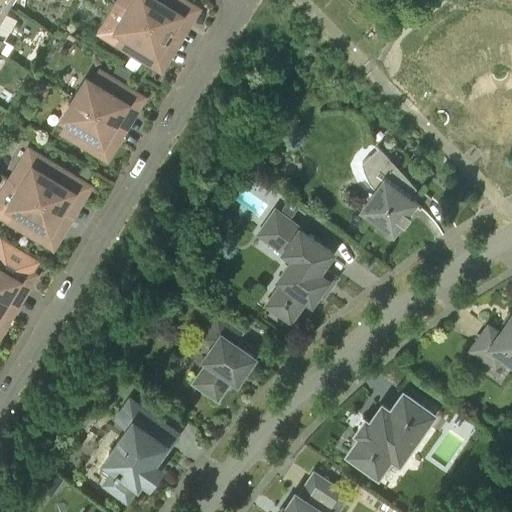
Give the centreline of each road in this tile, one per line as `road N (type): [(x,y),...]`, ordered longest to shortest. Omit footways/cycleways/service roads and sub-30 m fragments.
road 1 (residential): [(0,405),(242,4)]
road 2 (residential): [(202,511),(255,443),(344,352),(421,292),(511,237)]
